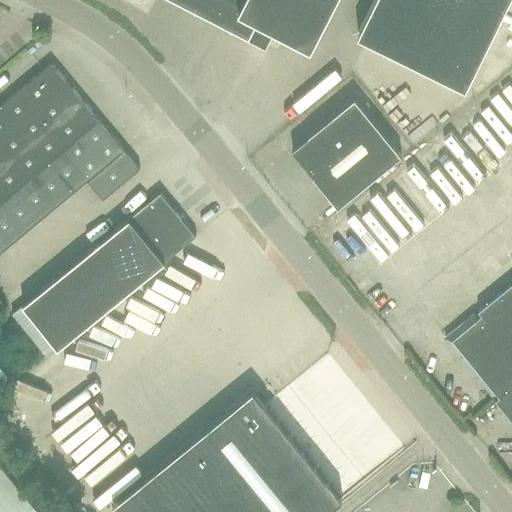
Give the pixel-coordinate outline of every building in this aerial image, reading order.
[(180,0),(266,44),(275,26),(311,45),(334,0),(180,0)] [(509,0),(375,0),(359,33),(467,86),(509,0)] [(52,62),(0,105),(0,252),(88,179),(103,198),(140,167),(125,149),(99,118),(52,62)] [(498,89),(511,107),(511,87),(508,82),(498,89)] [(355,97),(292,148),(338,205),(401,153),(355,97)] [(122,125),(137,143),(158,124),(143,107),(122,125)] [(399,170),(432,212),(442,204),(409,162),(399,170)] [(196,234),(160,191),(23,305),(59,348),(196,234)] [(316,216),(327,204),(320,197),(309,210),(316,216)] [(511,419),(511,281),(478,309),(481,313),(478,317),(474,313),(445,337),(492,395),(496,391),(499,395),(495,399),(511,419)] [(252,318),(270,303),(264,296),(246,311),(252,318)] [(119,511),(325,511),(343,498),(253,388),(112,503),(119,511)] [(369,403),(336,422),(352,451),(365,443),(360,435),(381,423),(369,403)] [(0,467),(0,511),(43,511),(2,466),(0,467)]
